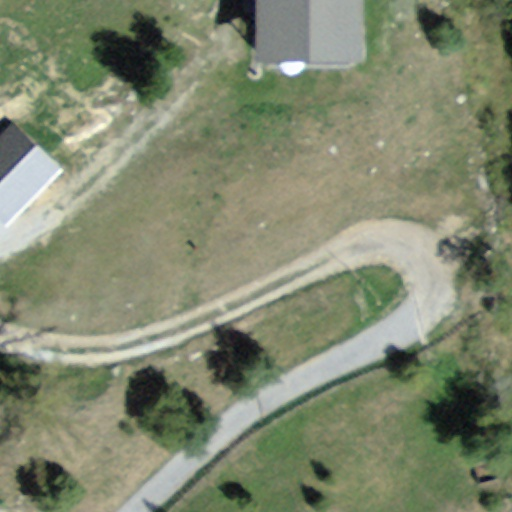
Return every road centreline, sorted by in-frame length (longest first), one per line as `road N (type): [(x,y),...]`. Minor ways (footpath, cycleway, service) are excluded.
road 1 (track): [(428,256),(414,236),(350,241),(288,282),(105,350),(50,348),(0,333)]
road 2 (residential): [(130,511),(257,406),(421,321),(437,299),(428,256)]
road 3 (track): [(0,240),(105,169),(210,62)]
